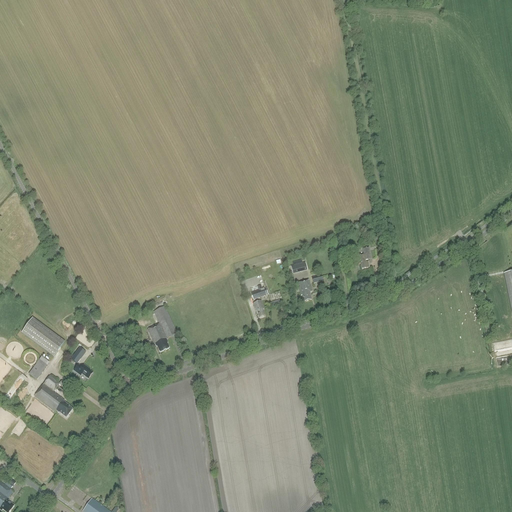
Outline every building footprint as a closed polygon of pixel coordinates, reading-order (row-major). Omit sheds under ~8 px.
[(365,260),(371,259),(369,247),(363,249),(364,254),(356,256),(357,264),(360,264),(362,269),(369,268),(368,262),(366,262),(365,260)] [(291,267),(293,274),(308,270),(306,263),(302,264),(302,260),(295,262),(296,265),(291,267)] [(313,284),(323,281),(322,275),(312,278),(313,284)] [(301,296),(302,295),(304,302),(312,300),(309,292),(312,292),(309,280),(297,283),(301,296)] [(266,288),(251,293),(254,300),(268,295),(266,288)] [(259,318),(265,316),(263,310),(264,309),(261,301),(253,304),(255,309),(256,312),(257,311),(259,318)] [(145,332),(147,336),(149,335),(154,345),(155,344),(157,347),(160,353),(169,348),(167,344),(168,343),(166,339),(177,334),(165,307),(154,312),(159,325),(147,330),(145,332)] [(54,357),(65,343),(33,319),(22,334),(54,357)] [(50,363),(42,357),(29,374),(37,380),(50,363)] [(81,375),(85,378),(83,380),(86,382),(93,373),(88,370),(89,369),(84,365),(82,368),(78,365),(74,371),(80,376),(81,375)] [(65,400),(54,392),(55,391),(60,384),(50,376),(35,397),(55,412),(56,411),(59,414),(60,413),(66,418),(69,415),(70,413),(73,409),(69,407),(69,406),(64,402),(65,400)] [(11,480),(7,486),(11,489),(15,483),(11,480)] [(0,510),(2,511),(3,510),(5,511),(10,511),(11,511),(14,506),(12,505),(13,503),(5,497),(11,490),(1,482),(0,483),(0,510)] [(109,511),(92,499),(82,511),(115,511),(116,511),(111,508),(109,511)]
